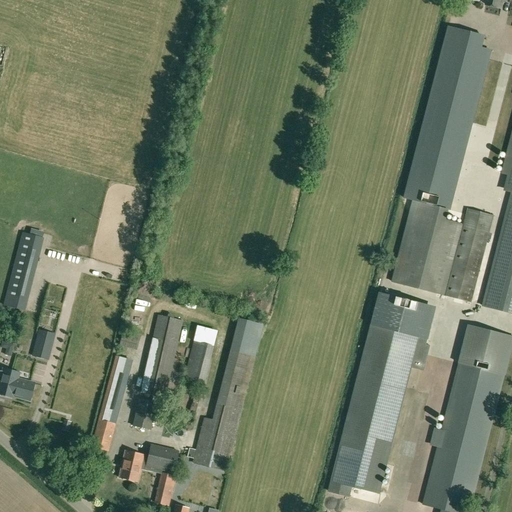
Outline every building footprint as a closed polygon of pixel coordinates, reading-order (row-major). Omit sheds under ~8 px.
[(487,0),(486,6),(502,9),(504,1),(501,1),(501,0),(487,0)] [(405,198),(414,201),(447,209),(449,210),(491,52),(482,50),(466,46),(470,33),(451,28),(405,198)] [(489,116),(496,118),(501,105),(495,102),(489,116)] [(511,133),(502,173),(508,175),(511,175),(511,190),(511,193),(482,306),(511,313),(511,133)] [(445,219),(447,209),(414,201),(393,282),(445,295),(463,224),(445,219)] [(495,215),(468,207),(445,295),(472,303),(495,215)] [(44,238),(23,233),(22,232),(3,305),(25,311),(44,238)] [(421,337),(428,339),(437,307),(379,292),(370,326),(421,337)] [(183,321),(158,315),(140,393),(173,401),(175,393),(167,391),(183,321)] [(437,447),(422,506),(441,510),(453,511),(470,511),(511,349),(511,333),(469,323),(441,429),(435,428),(430,445),(437,447)] [(329,492),(350,497),(353,487),(380,494),(413,368),(424,371),(431,346),(419,343),(421,337),(370,326),(329,492)] [(136,351),(141,334),(124,329),(119,345),(136,351)] [(53,340),(37,336),(32,355),(48,360),(53,340)] [(92,447),(108,451),(122,398),(125,399),(130,381),(127,381),(132,361),(116,357),(92,447)] [(59,391),(87,399),(96,366),(76,361),(71,378),(63,375),(59,391)] [(13,398),(13,396),(17,379),(19,373),(3,369),(3,372),(0,371),(0,394),(1,396),(4,397),(6,396),(13,398)] [(30,400),(34,383),(17,379),(13,396),(30,400)] [(157,403),(138,399),(132,426),(151,430),(157,403)] [(236,426),(205,419),(193,464),(225,472),(236,426)] [(69,432),(72,422),(64,420),(61,430),(69,432)] [(178,451),(151,445),(149,457),(144,455),(142,465),(173,472),(178,451)] [(125,451),(119,477),(138,482),(142,465),(144,455),(125,451)] [(161,472),(155,502),(169,506),(176,476),(161,472)]
